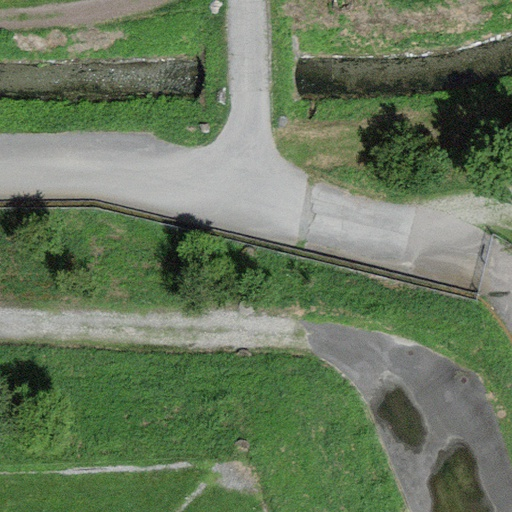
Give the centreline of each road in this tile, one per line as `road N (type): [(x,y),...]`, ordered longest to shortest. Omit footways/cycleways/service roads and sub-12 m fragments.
road 1 (track): [(0,328),(309,342),(348,351),(380,367),(435,415),(505,511)]
road 2 (unclassified): [(0,189),(169,188),(219,178),(239,155),(247,127),(249,0)]
road 3 (track): [(231,168),(414,228),(480,264),(511,297)]
